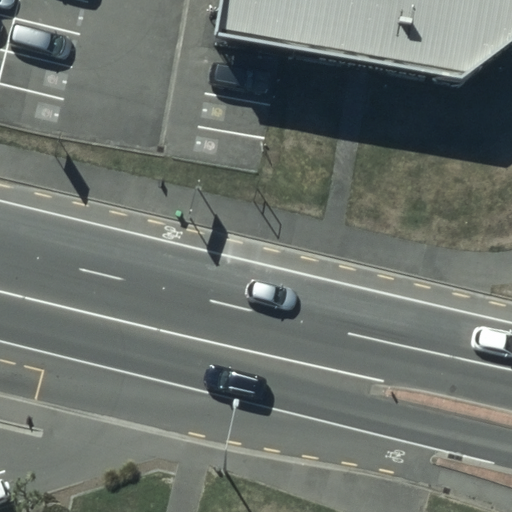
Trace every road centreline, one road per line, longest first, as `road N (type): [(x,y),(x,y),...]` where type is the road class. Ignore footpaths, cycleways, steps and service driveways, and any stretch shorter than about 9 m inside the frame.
road 1 (secondary): [(511,450),(310,401),(205,358),(166,332)]
road 2 (secondary): [(166,332),(328,322),(511,366)]
road 3 (secondary): [(0,291),(166,332)]
